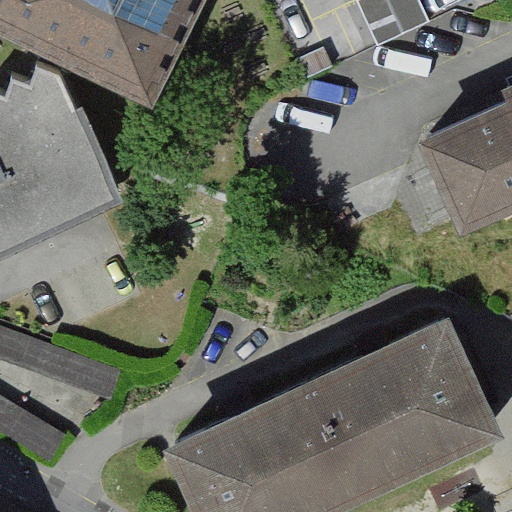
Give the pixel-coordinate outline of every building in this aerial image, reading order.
[(0,0),(0,11),(159,89),(198,0),(0,0)] [(369,0),(378,37),(423,26),(416,0),(369,0)] [(0,245),(129,188),(88,96),(81,99),(65,64),(41,58),(35,77),(16,70),(10,88),(0,84),(0,245)] [(473,223),(511,205),(511,92),(430,130),(473,223)] [(175,430),(212,511),(314,511),(511,422),(511,411),(461,300),(175,430)] [(0,511),(12,511),(0,485),(0,511)]
